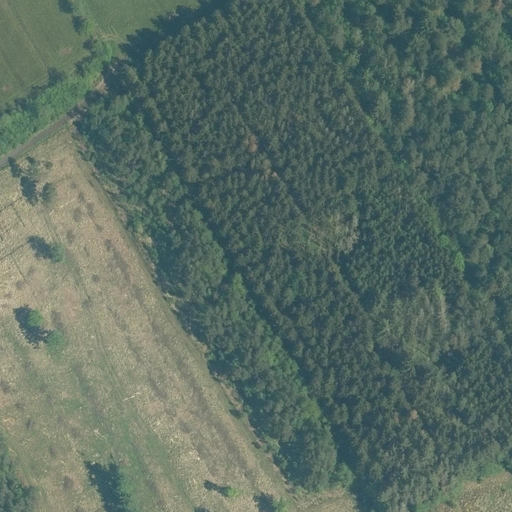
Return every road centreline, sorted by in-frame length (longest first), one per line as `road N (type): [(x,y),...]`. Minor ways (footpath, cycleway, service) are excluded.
road 1 (track): [(155,80),(225,114),(241,131),(382,365),(511,448)]
road 2 (track): [(431,0),(467,50),(511,150)]
road 3 (track): [(0,164),(109,92)]
